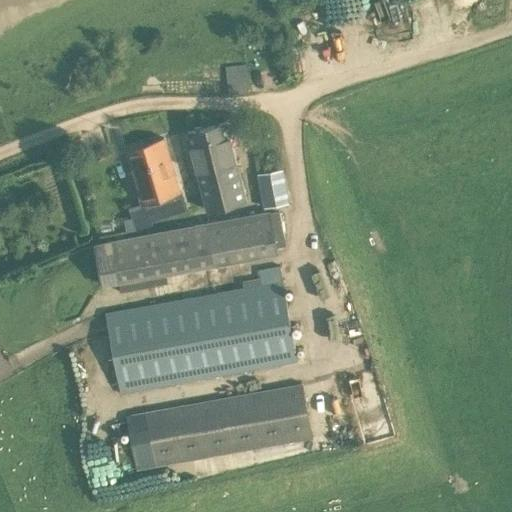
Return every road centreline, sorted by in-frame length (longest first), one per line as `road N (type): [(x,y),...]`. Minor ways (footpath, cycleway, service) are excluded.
road 1 (unknown): [(82,112),(203,91),(308,91),(302,123),(317,356),(306,370),(267,379),(99,403)]
road 2 (unclassified): [(0,149),(122,106),(284,98)]
road 3 (track): [(511,30),(284,98)]
